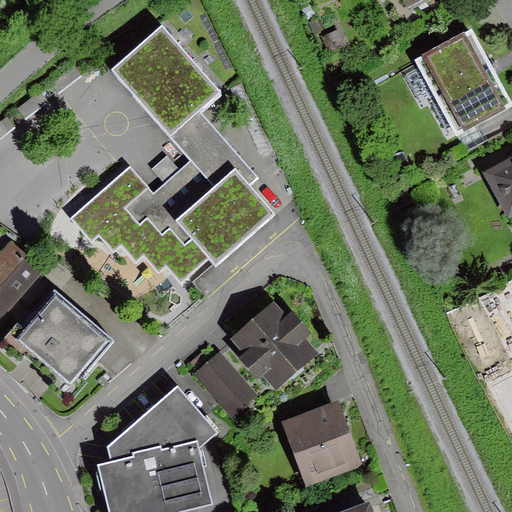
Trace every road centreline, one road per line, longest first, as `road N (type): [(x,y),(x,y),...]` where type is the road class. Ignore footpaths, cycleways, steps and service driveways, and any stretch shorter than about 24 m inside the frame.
road 1 (residential): [(35,463),(261,271),(302,267),(324,295),(406,511)]
road 2 (residential): [(103,0),(0,88)]
